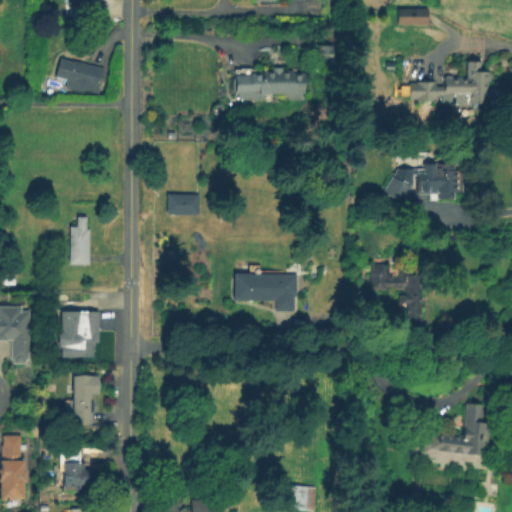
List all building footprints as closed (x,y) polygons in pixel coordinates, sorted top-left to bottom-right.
[(427,8),(426,24),(396,24),(396,7),(427,8)] [(316,44),(335,45),(334,61),(315,61),(316,44)] [(104,68),(97,94),(82,90),(82,91),(68,87),(69,80),(56,77),(61,58),(104,68)] [(501,88),(501,104),(482,103),(482,107),(471,107),(471,104),(441,104),(441,95),(435,95),(435,101),(415,101),(415,97),(400,97),(400,88),(408,88),(408,82),(416,82),(416,80),(434,81),(434,86),(441,86),(441,76),(465,76),(466,60),(480,60),(480,70),(489,70),(489,81),(487,81),(487,88),(501,88)] [(303,73),(303,93),(291,93),(291,101),(282,101),(282,93),(239,93),(239,67),(262,67),(262,70),(272,70),(272,67),(281,67),(282,70),(291,70),(291,73),(303,73)] [(50,80),(48,92),(39,91),(40,79),(50,80)] [(460,170),(460,193),(453,193),(453,199),(435,199),(435,193),(415,193),(415,172),(423,172),(423,163),(453,163),(453,170),(460,170)] [(390,176),(410,188),(401,203),(381,191),(390,176)] [(198,195),(197,215),(166,215),(166,194),(198,195)] [(88,229),(88,264),(69,264),(69,226),(76,226),(76,217),(85,218),(85,229),(88,229)] [(273,300),(233,300),(233,273),(246,273),(246,259),(260,259),(260,273),(296,273),(296,295),(293,295),(293,311),(273,311),(273,300)] [(419,265),(420,321),(404,321),(404,303),(397,303),(397,294),(402,294),(402,288),(396,288),(396,285),(385,286),(384,288),(369,289),(369,263),(385,263),(385,266),(387,266),(387,274),(392,274),(392,277),(397,277),(397,269),(408,268),(408,266),(419,265)] [(28,311),(28,359),(26,359),(26,363),(13,363),(13,358),(10,358),(10,341),(0,341),(0,306),(20,306),(20,311),(28,311)] [(93,357),(62,357),(62,333),(64,333),(64,314),(98,314),(98,341),(94,341),(93,357)] [(72,423),(72,376),(99,376),(99,395),(93,395),(93,412),(92,412),(92,423),(72,423)] [(482,463),(419,455),(422,428),(443,431),(443,432),(462,435),(466,402),(484,405),(482,422),(487,422),(482,463)] [(4,437),(22,437),(22,463),(27,463),(27,473),(29,473),(29,485),(26,486),(26,502),(16,502),(17,504),(3,504),(3,463),(3,447),(4,447),(4,437)] [(59,446),(80,446),(80,463),(84,463),(84,469),(92,469),(92,483),(80,483),(80,490),(62,490),(62,469),(59,469),(59,446)] [(283,484),(315,486),(313,510),(282,508),(283,484)] [(221,499),(221,511),(178,511),(178,507),(190,507),(190,499),(221,499)]
